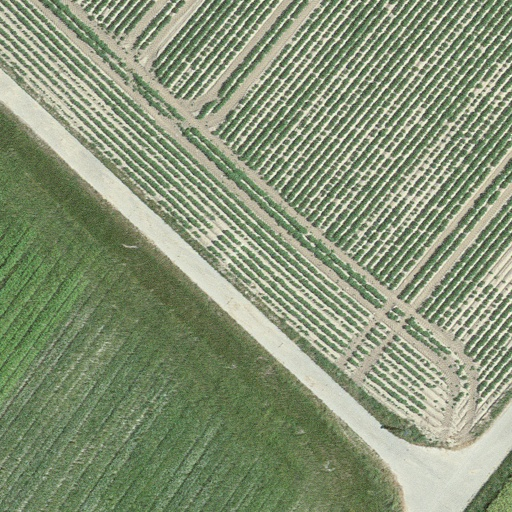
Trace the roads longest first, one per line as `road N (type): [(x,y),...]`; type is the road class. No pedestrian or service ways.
road 1 (track): [(0,80),(439,503)]
road 2 (track): [(433,511),(511,417)]
